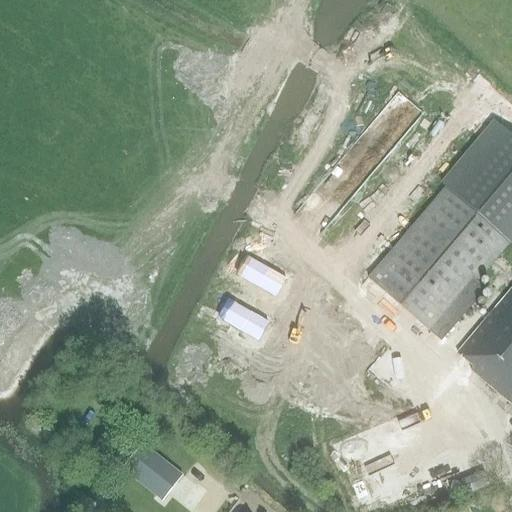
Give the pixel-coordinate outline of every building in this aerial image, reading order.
[(400,93),(378,119),(403,140),(424,114),(400,93)] [(444,188),(368,278),(440,341),(484,289),(476,283),(509,243),(511,244),(511,243),(511,138),(495,124),(442,186),(444,188)] [(273,295),(283,277),(249,257),(239,275),(273,295)] [(511,286),(457,354),(472,367),(470,370),(511,406),(511,286)] [(219,317),(254,337),(264,320),(230,300),(219,317)] [(142,445),(122,470),(161,501),(181,476),(142,445)]
